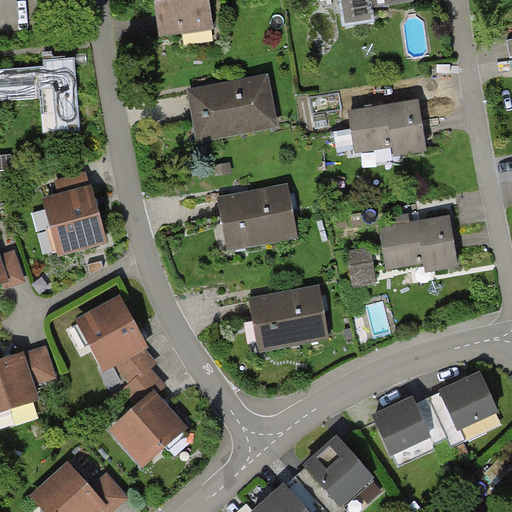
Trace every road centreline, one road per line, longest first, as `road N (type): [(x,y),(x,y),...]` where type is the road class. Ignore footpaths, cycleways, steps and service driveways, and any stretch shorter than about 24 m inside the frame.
road 1 (residential): [(98,0),(146,256),(179,332),(263,451)]
road 2 (residential): [(511,292),(455,0)]
road 3 (residential): [(511,336),(394,367),(325,403),(263,451)]
